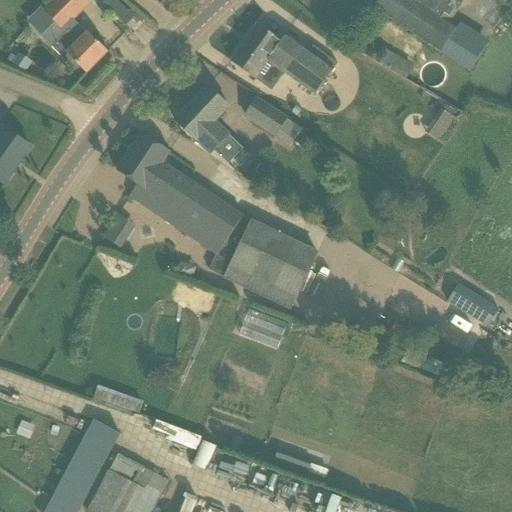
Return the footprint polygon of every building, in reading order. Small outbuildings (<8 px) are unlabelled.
[(63,30),(77,16),(90,3),(87,0),(56,0),(45,12),(63,30)] [(107,0),(103,4),(109,11),(118,2),(116,0),(107,0)] [(391,23),(472,71),(491,39),(462,22),(458,27),(451,23),(463,0),(379,0),(376,6),(395,17),(391,23)] [(86,74),(108,52),(77,22),(66,33),(51,48),(63,59),(67,55),(86,74)] [(316,95),(334,70),(285,36),(281,42),(258,25),(231,63),(256,80),(269,62),(278,69),(316,95)] [(387,51),(380,65),(408,77),(414,63),(387,51)] [(216,121),(229,107),(208,87),(175,122),(197,142),(211,156),(231,135),(216,121)] [(289,118),(256,97),(244,117),(277,138),(289,118)] [(441,109),(433,121),(451,133),(459,121),(453,116),(442,110),(441,109)] [(0,182),(4,185),(31,147),(4,129),(4,130),(0,127),(0,182)] [(142,134),(117,172),(137,186),(129,197),(178,230),(215,255),(209,269),(225,277),(224,278),(291,309),(299,295),(315,259),(318,252),(252,220),(250,222),(164,162),(170,153),(142,134)] [(412,207),(420,213),(426,206),(418,200),(412,207)] [(124,247),(135,223),(120,216),(109,240),(124,247)] [(458,285),(447,303),(487,328),(499,310),(458,285)] [(139,414),(144,401),(98,385),(94,399),(139,414)] [(116,443),(120,435),(95,421),(51,504),(46,511),(73,511),(82,495),(86,497),(104,461),(99,459),(109,439),(116,443)] [(233,437),(229,448),(238,451),(242,440),(233,437)] [(207,468),(216,445),(203,440),(194,463),(207,468)] [(274,463),(308,475),(308,474),(311,466),(277,454),(274,463)] [(87,511),(152,511),(169,481),(119,455),(111,470),(109,469),(87,511)]
